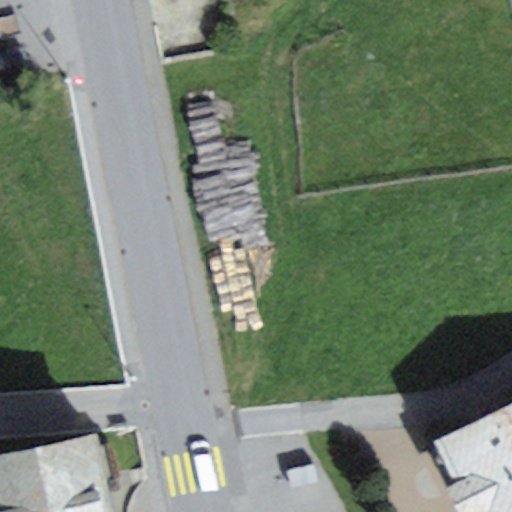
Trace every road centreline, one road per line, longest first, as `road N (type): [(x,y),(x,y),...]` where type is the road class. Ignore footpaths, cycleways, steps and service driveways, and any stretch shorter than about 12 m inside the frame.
road 1 (secondary): [(105,0),(179,409)]
road 2 (residential): [(0,422),(179,409)]
